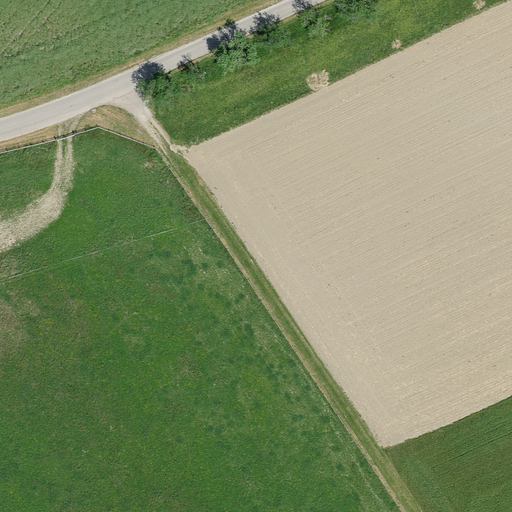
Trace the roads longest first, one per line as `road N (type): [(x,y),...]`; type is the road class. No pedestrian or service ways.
road 1 (track): [(412,511),(119,84)]
road 2 (unclassified): [(0,130),(306,0)]
